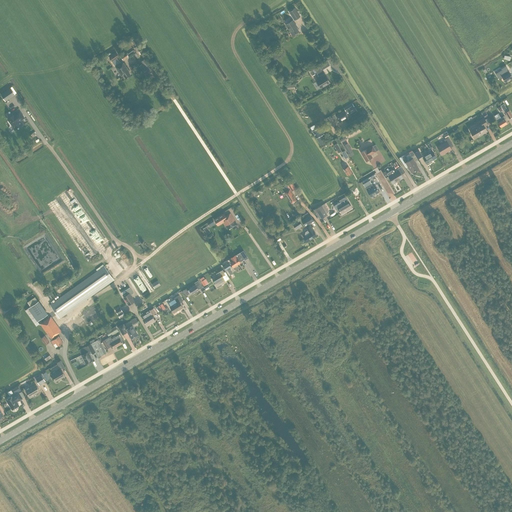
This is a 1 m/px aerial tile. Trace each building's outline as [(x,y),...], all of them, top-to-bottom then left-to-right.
[(289,12),(295,20),(300,16),(295,8),(289,12)] [(286,25),(292,35),(299,31),(295,25),(295,24),(293,20),(286,25)] [(116,53),(109,58),(115,66),(120,62),(117,58),(119,57),(116,53)] [(144,59),(141,62),(150,73),(153,70),(144,59)] [(129,71),(123,63),(116,68),(121,76),(123,75),(125,78),(130,75),(128,71),(129,71)] [(319,66),(310,72),(312,76),(315,74),(314,74),(316,73),(318,76),(324,73),(319,66)] [(502,70),(495,73),(499,79),(502,77),(505,82),(511,77),(511,76),(510,73),(510,72),(506,66),(501,69),(502,70)] [(316,81),(313,83),(318,90),(320,88),(321,89),(330,83),(326,75),(316,81)] [(16,94),(12,88),(2,94),(7,101),(16,94)] [(340,122),(348,117),(347,115),(350,114),(351,115),(357,111),(354,106),(352,103),(344,108),(346,111),(345,112),(345,111),(336,116),(340,122)] [(25,118),(20,111),(8,119),(16,130),(23,125),(20,121),(25,118)] [(504,119),(506,118),(504,116),(500,118),(500,117),(499,117),(496,118),(496,119),(497,120),(501,127),(507,123),(504,119)] [(470,131),(475,138),(487,131),(484,126),(487,124),(484,118),(480,120),(482,124),(470,131)] [(320,127),(313,130),(317,137),(316,138),(321,146),(326,143),(321,135),(324,134),(320,127)] [(437,147),(442,155),(451,149),(450,147),(453,146),(448,137),(444,140),(446,142),(437,147)] [(344,145),(344,147),(349,154),(350,156),(354,154),(353,152),(348,143),(344,145)] [(361,152),(366,161),(372,157),(371,155),(376,151),(373,146),(367,149),(361,152)] [(427,163),(436,158),(431,149),(427,152),(428,154),(423,157),(427,163)] [(422,156),(419,150),(414,153),(417,159),(422,156)] [(406,163),(412,172),(419,168),(414,161),(417,159),(412,151),(409,153),(410,156),(408,158),(409,161),(406,163)] [(348,161),(342,165),(344,169),(347,175),(352,173),(349,168),(351,167),(348,161)] [(393,170),(392,170),(387,173),(387,174),(389,176),(388,176),(393,184),(403,178),(400,173),(403,172),(400,167),(397,169),(398,170),(395,173),(393,170)] [(290,180),(287,182),(288,184),(287,185),(291,190),(295,188),(290,180)] [(367,182),(363,184),(371,197),(379,192),(375,186),(373,187),(369,180),(367,182)] [(291,203),(296,200),(290,189),(285,192),(291,203)] [(340,201),(333,205),(336,209),(338,208),(341,214),(352,208),(346,197),(339,200),(340,201)] [(322,205),(316,209),(321,218),(327,214),(322,205)] [(103,245),(107,242),(84,206),(75,212),(96,244),(100,241),(103,245)] [(223,214),(214,219),(217,224),(222,220),(228,229),(237,224),(232,216),(230,213),(224,216),(223,214)] [(314,221),(310,215),(301,221),(305,227),(314,221)] [(310,225),(306,228),(308,230),(305,232),(305,234),(306,236),(304,237),(307,242),(317,236),(310,225)] [(89,249),(94,257),(99,254),(94,246),(90,248),(88,246),(92,244),(80,226),(72,231),(86,251),(89,249)] [(31,245),(42,268),(62,258),(49,231),(26,242),(29,247),(31,245)] [(240,262),(244,259),(240,252),(235,255),(231,258),(233,261),(230,262),(233,267),(240,263),(240,262)] [(126,265),(130,262),(124,255),(121,258),(126,265)] [(56,315),(58,318),(113,279),(104,266),(50,305),(57,315),(56,315)] [(218,277),(213,280),(217,288),(222,285),(221,284),(226,281),(223,276),(225,275),(223,270),(216,274),(218,277)] [(161,285),(158,280),(151,283),(154,289),(161,285)] [(192,294),(202,287),(198,280),(194,283),(195,285),(192,287),(189,289),(192,294)] [(129,305),(135,301),(131,295),(133,293),(130,287),(125,290),(127,295),(124,297),(129,305)] [(31,290),(18,296),(20,299),(32,293),(31,290)] [(180,303),(183,301),(179,295),(174,298),(177,302),(170,307),(174,313),(183,307),(180,303)] [(38,301),(35,297),(28,302),(30,306),(25,310),(36,326),(41,323),(39,320),(48,314),(38,301)] [(125,315),(120,308),(115,311),(120,318),(125,315)] [(147,326),(155,321),(151,314),(148,316),(146,314),(143,316),(144,318),(143,319),(147,326)] [(53,340),(51,341),(54,344),(56,343),(58,346),(63,342),(59,336),(58,336),(56,334),(61,331),(51,316),(40,324),(51,338),(53,340)] [(127,331),(131,338),(137,335),(132,326),(126,329),(123,324),(118,327),(122,334),(127,331)] [(119,331),(116,326),(106,331),(108,336),(112,334),(112,335),(119,331)] [(111,336),(102,341),(106,348),(110,345),(112,349),(123,343),(120,338),(118,335),(112,339),(111,336)] [(44,336),(41,338),(46,345),(49,342),(44,336)] [(94,339),(90,341),(91,343),(91,344),(95,352),(98,357),(106,353),(99,339),(95,341),(94,339)] [(85,347),(79,350),(80,352),(82,355),(86,364),(93,360),(92,357),(89,351),(90,350),(92,354),(95,352),(91,344),(90,344),(88,345),(88,346),(86,347),(85,347)] [(52,375),(56,381),(65,376),(61,369),(52,375)] [(45,382),(41,375),(35,378),(39,385),(45,382)] [(26,391),(30,398),(34,396),(33,395),(40,391),(36,385),(26,391)] [(9,403),(12,409),(19,405),(17,402),(22,398),(19,393),(13,396),(13,395),(6,399),(8,403),(9,403)]
